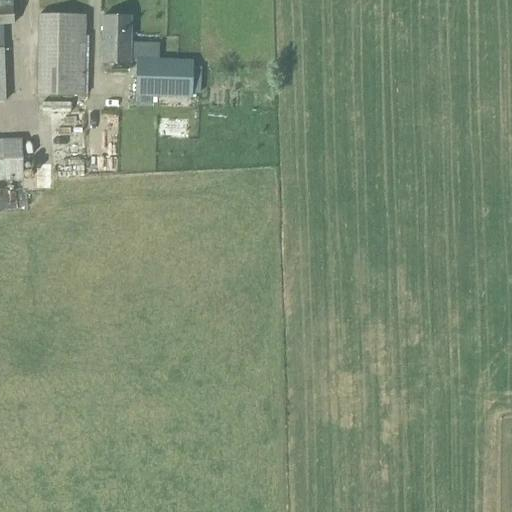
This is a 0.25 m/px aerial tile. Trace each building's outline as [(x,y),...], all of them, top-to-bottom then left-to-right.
[(12,8),(12,1),(11,0),(0,0),(0,24),(14,24),(13,8),(12,8)] [(86,15),(37,15),(36,96),(84,96),(86,15)] [(131,64),(132,17),(103,16),(102,64),(131,64)] [(193,93),(194,63),(141,63),(141,92),(193,93)] [(21,140),(0,140),(0,179),(23,179),(21,140)]
